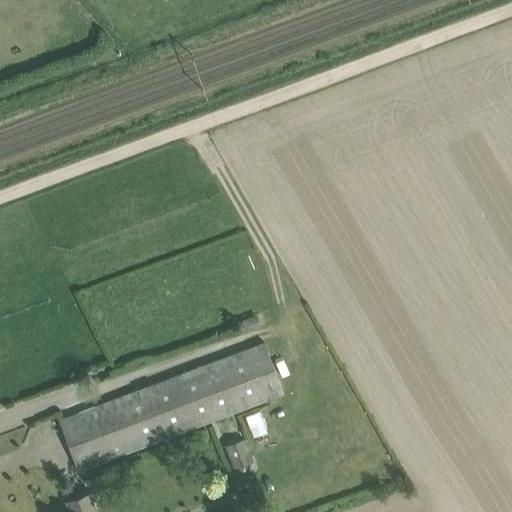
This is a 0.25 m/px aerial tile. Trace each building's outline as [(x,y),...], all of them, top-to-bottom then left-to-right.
[(238,321),(243,334),(261,327),(256,314),(238,321)] [(266,342),(78,413),(59,420),(77,469),(284,391),(266,342)] [(243,438),(224,444),(232,467),(251,461),(243,438)] [(238,492),(244,509),(256,505),(252,493),(238,492)] [(95,511),(89,494),(67,502),(70,511),(95,511)]
